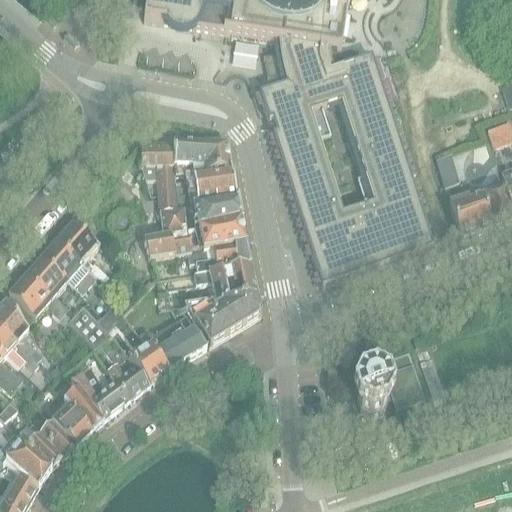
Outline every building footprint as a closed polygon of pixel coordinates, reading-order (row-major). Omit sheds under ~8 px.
[(137,0),(136,2),(134,4),(133,7),(131,9),(144,17),(142,25),(277,46),(278,58),(263,60),(264,71),(266,81),(282,77),(285,89),(259,97),(258,98),(264,118),(267,128),(271,126),(275,138),(271,139),(272,142),(321,293),(432,253),(370,62),(333,74),(328,54),(340,56),(348,0),(137,0)] [(501,91),(508,110),(511,108),(511,91),(510,88),(501,91)] [(11,172),(25,155),(16,147),(14,149),(12,147),(10,149),(8,147),(0,156),(0,157),(4,161),(2,163),(11,172)] [(226,148),(200,149),(200,178),(230,174),(226,148)] [(173,149),(173,151),(173,173),(187,172),(187,180),(185,181),(200,178),(200,149),(173,149)] [(140,150),(141,172),(145,184),(156,185),(157,201),(158,201),(175,200),(173,173),(173,151),(140,150)] [(503,186),(506,195),(511,215),(511,172),(500,176),(503,186)] [(230,174),(200,178),(185,181),(186,187),(193,187),(198,210),(215,206),(216,209),(236,205),(230,174)] [(505,194),(485,200),(496,231),(511,225),(511,215),(506,195),(505,195),(505,194)] [(158,201),(157,201),(158,217),(159,217),(163,241),(143,245),(148,265),(187,258),(190,258),(186,237),(180,214),(175,215),(175,200),(158,201)] [(468,202),(466,203),(478,237),(496,231),(485,200),(480,201),(481,204),(469,207),(468,202)] [(478,237),(466,203),(448,208),(458,244),(478,237)] [(194,225),(196,235),(240,226),(241,225),(239,224),(237,222),(238,219),(239,217),(236,205),(216,209),(215,206),(198,210),(192,211),(195,225),(194,225)] [(196,235),(186,237),(190,258),(205,255),(245,248),(240,226),(196,235)] [(73,228),(56,246),(96,280),(101,275),(94,268),(92,269),(87,265),(99,251),(73,228)] [(56,246),(41,264),(67,287),(80,299),(96,281),(96,280),(56,246)] [(190,258),(187,258),(189,269),(195,268),(196,277),(194,277),(194,278),(249,270),(245,248),(205,255),(190,258)] [(41,264),(24,282),(63,316),(68,310),(61,304),(60,306),(54,301),(67,287),(41,264)] [(249,270),(194,278),(196,290),(211,288),(214,302),(210,303),(211,307),(256,302),(249,270)] [(63,316),(24,282),(8,301),(34,324),(46,310),(52,315),(50,317),(57,323),(63,316)] [(256,302),(211,307),(184,311),(209,352),(260,320),(256,302)] [(5,303),(0,309),(0,331),(17,346),(29,359),(36,366),(40,362),(22,340),(28,333),(5,303)] [(93,353),(109,340),(82,311),(67,326),(93,353)] [(139,341),(144,350),(147,353),(149,352),(154,360),(155,359),(168,377),(206,353),(193,335),(186,339),(181,330),(178,326),(150,341),(146,336),(139,341)] [(0,331),(0,354),(5,359),(18,372),(24,365),(33,373),(38,368),(36,366),(29,359),(17,346),(0,331)] [(343,361),(371,350),(365,333),(337,344),(343,361)] [(135,373),(149,392),(168,377),(155,359),(154,360),(149,352),(147,353),(144,350),(127,361),(135,373)] [(0,354),(0,377),(16,391),(21,385),(0,367),(0,365),(5,359),(0,354)] [(381,369),(389,394),(384,396),(384,395),(372,389),(361,393),(355,403),(359,416),(370,421),(382,417),(387,406),(387,404),(392,402),(400,428),(426,419),(406,360),(381,369)] [(443,407),(428,364),(417,368),(431,411),(443,407)] [(111,367),(104,372),(116,388),(130,406),(149,392),(135,373),(122,383),(111,367)] [(59,371),(49,381),(55,387),(65,378),(59,371)] [(80,378),(70,386),(77,395),(103,427),(130,406),(116,388),(104,372),(116,389),(103,398),(96,389),(90,393),(80,378)] [(0,377),(0,390),(9,398),(16,391),(0,377)] [(77,395),(63,406),(91,438),(103,427),(77,395),(70,386),(77,395)] [(67,411),(50,427),(75,452),(91,438),(63,406),(62,406),(67,411)] [(0,422),(4,426),(17,414),(9,407),(0,417),(0,422)] [(50,427),(38,438),(63,463),(75,452),(50,427)] [(17,440),(16,441),(18,443),(25,450),(51,475),(63,463),(38,438),(38,439),(28,429),(17,440)] [(0,458),(0,461),(5,465),(19,478),(37,495),(51,475),(25,450),(18,443),(16,441),(0,458)] [(19,478),(10,493),(29,511),(37,495),(19,478)] [(511,511),(511,479),(400,511),(511,511)] [(10,493),(2,509),(4,511),(28,511),(29,511),(10,493)]
